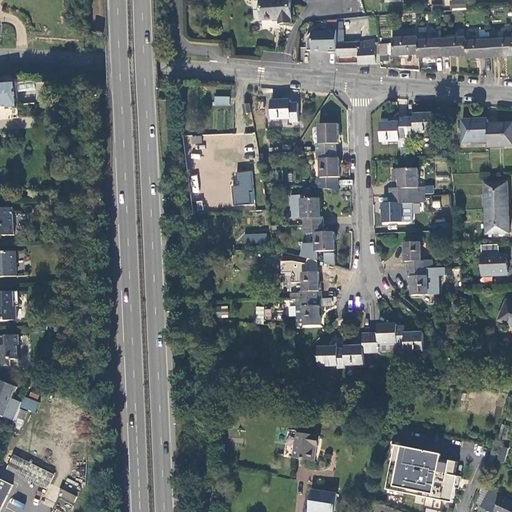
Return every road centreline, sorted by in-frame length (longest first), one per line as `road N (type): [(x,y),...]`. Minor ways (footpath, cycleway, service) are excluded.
road 1 (trunk): [(116,0),(139,511)]
road 2 (trunk): [(163,511),(141,0)]
road 3 (residential): [(0,54),(219,70)]
road 4 (residential): [(358,82),(369,295)]
road 5 (residential): [(358,82),(511,93)]
road 6 (residential): [(219,70),(358,82)]
